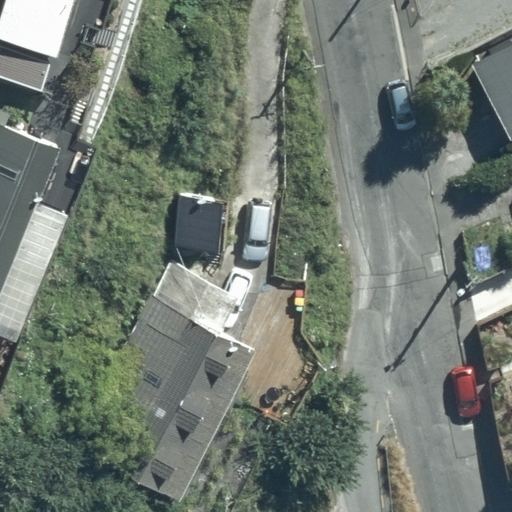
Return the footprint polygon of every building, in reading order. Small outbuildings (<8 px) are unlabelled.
[(0,0),(0,67),(40,79),(62,0),(0,0)] [(511,35),(468,60),(509,133),(511,131),(511,35)] [(0,264),(56,130),(0,109),(0,264)] [(213,188),(176,186),(174,236),(211,238),(213,188)] [(235,278),(167,252),(99,396),(131,412),(110,456),(150,475),(156,462),(191,479),(259,336),(219,318),(235,278)]
